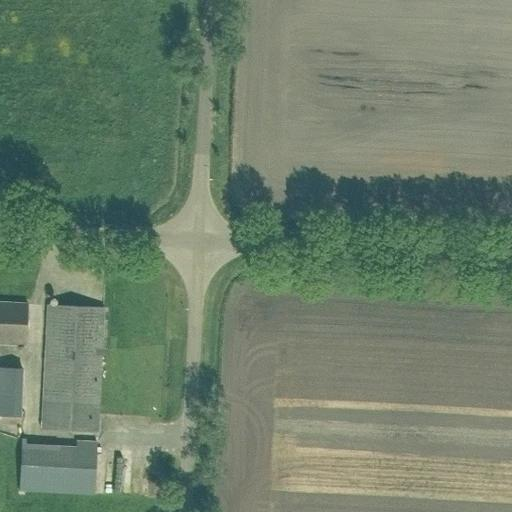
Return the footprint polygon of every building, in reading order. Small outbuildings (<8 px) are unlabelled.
[(0,344),(25,346),(27,304),(0,302),(0,344)] [(41,430),(96,433),(102,308),(47,305),(41,430)] [(139,344),(139,417),(156,417),(156,344),(139,344)] [(0,416),(20,418),(21,384),(22,369),(0,368),(0,416)] [(19,490),(93,494),(96,442),(22,438),(19,490)] [(139,511),(154,510),(152,487),(138,488),(139,511)]
